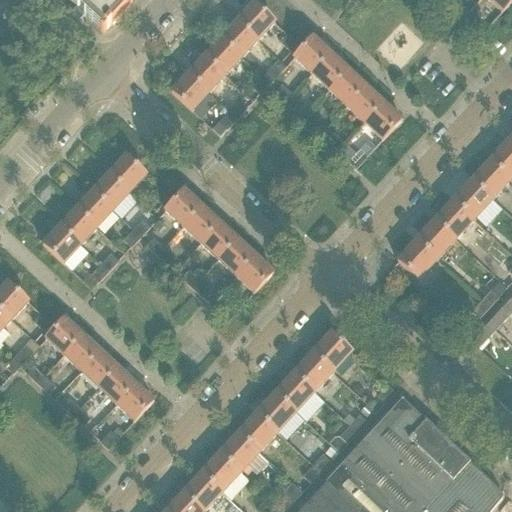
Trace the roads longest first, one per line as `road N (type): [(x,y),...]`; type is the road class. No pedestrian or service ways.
road 1 (residential): [(113,511),(326,279)]
road 2 (residential): [(326,279),(105,73)]
road 3 (residential): [(326,279),(511,79)]
road 4 (residential): [(511,450),(326,279)]
road 5 (tertiary): [(0,191),(105,73)]
